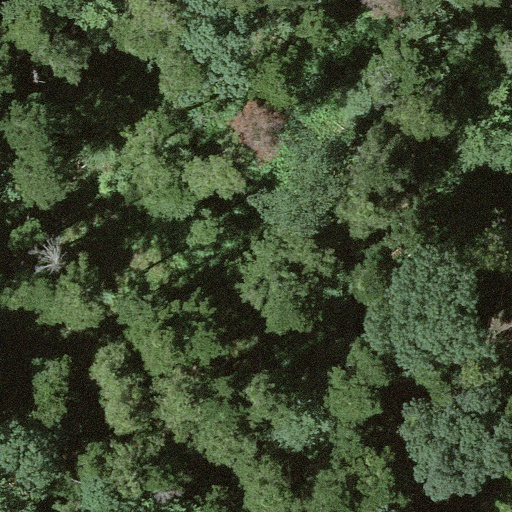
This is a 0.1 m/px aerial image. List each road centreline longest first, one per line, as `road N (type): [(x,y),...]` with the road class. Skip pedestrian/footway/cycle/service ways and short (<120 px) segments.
road 1 (track): [(511,164),(295,361),(147,511)]
road 2 (track): [(511,387),(473,511)]
